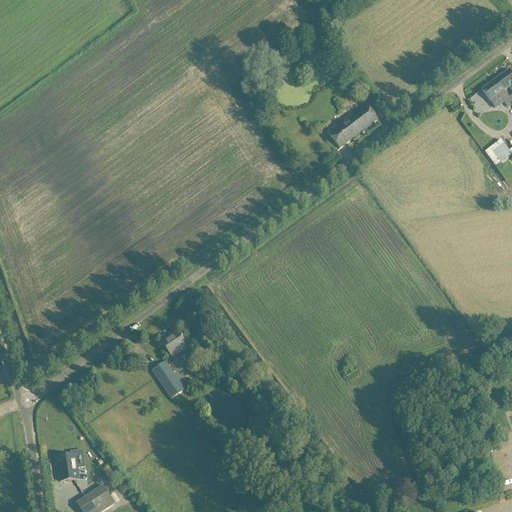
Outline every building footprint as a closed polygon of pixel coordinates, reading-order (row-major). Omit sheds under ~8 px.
[(511,74),(509,70),(496,80),(504,92),(509,88),(511,92),(511,94),(509,97),(511,101),(511,74)] [(496,80),(482,90),(490,102),(499,96),(504,102),(504,103),(508,109),(511,105),(511,101),(509,97),(504,92),(496,80)] [(350,96),(360,88),(355,81),(344,89),(350,96)] [(335,127),(328,133),(340,149),(343,147),(347,144),(378,121),(367,106),(352,117),(337,129),(335,127)] [(501,164),(511,155),(504,144),(493,153),(501,164)] [(485,179),(504,205),(511,199),(511,195),(496,172),(485,179)] [(182,340),(183,340),(182,338),(181,339),(176,331),(176,332),(169,336),(170,339),(163,344),(172,358),(179,354),(181,358),(190,352),(185,345),(182,340)] [(166,362),(152,371),(171,399),(184,390),(166,362)] [(235,374),(230,380),(239,387),(244,381),(235,374)] [(63,414),(50,422),(62,443),(82,432),(75,420),(69,423),(63,414)] [(75,456),(56,459),(58,472),(59,472),(61,483),(79,480),(75,456)] [(222,470),(216,473),(223,483),(228,480),(229,479),(222,470)] [(81,511),(102,511),(115,504),(104,487),(76,504),(81,511)]
